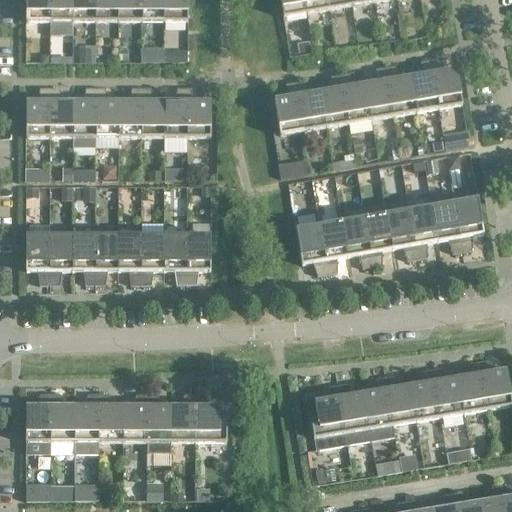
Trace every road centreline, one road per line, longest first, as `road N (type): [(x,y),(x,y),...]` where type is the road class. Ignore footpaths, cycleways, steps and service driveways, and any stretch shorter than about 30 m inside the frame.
road 1 (residential): [(511,302),(271,330),(0,338)]
road 2 (residential): [(511,151),(487,0)]
